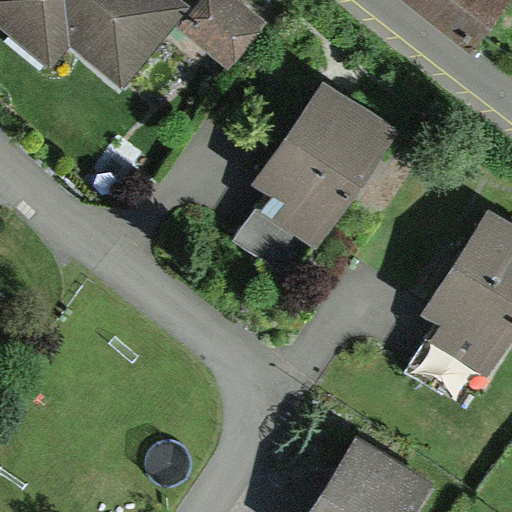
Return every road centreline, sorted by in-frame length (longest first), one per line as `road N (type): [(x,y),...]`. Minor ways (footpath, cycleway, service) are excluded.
road 1 (residential): [(0,153),(249,371),(250,432),(205,511)]
road 2 (tertiary): [(381,0),(511,101)]
